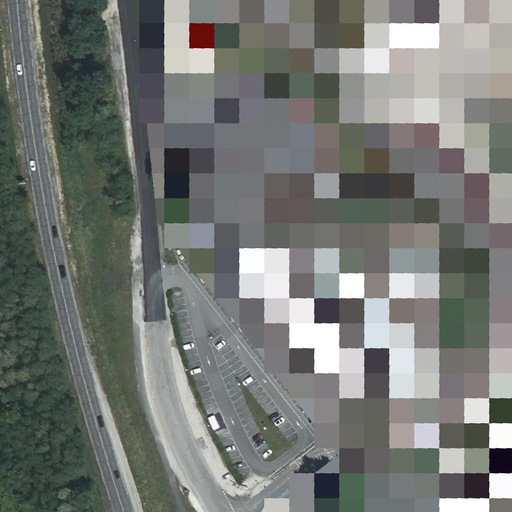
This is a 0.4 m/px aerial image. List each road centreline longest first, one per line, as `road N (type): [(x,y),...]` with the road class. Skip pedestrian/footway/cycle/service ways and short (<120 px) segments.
road 1 (unclassified): [(222,511),(189,453),(168,387),(127,0)]
road 2 (primary): [(124,511),(69,314),(20,0)]
